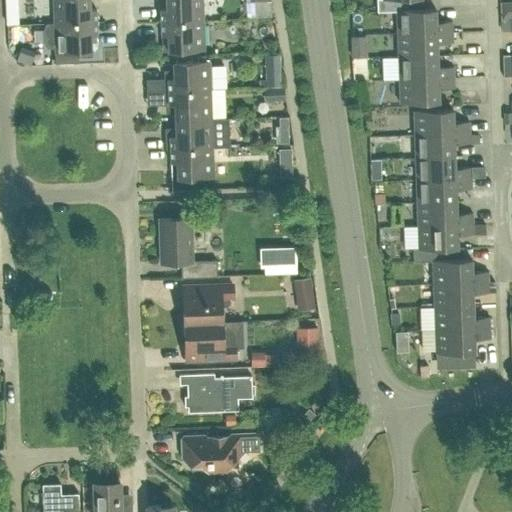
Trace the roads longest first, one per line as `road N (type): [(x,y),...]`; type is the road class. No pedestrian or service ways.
road 1 (residential): [(15,453),(139,448),(131,194),(118,183)]
road 2 (tertiary): [(375,383),(316,0)]
road 3 (residential): [(495,151),(490,0)]
road 4 (tertiary): [(370,408),(364,435),(311,511)]
